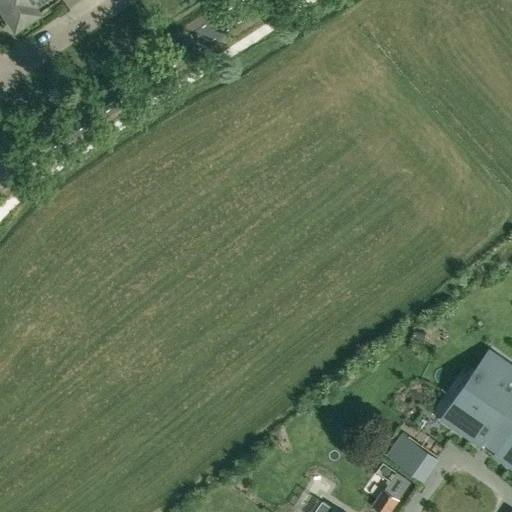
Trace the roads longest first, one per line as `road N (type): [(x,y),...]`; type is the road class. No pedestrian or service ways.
road 1 (tertiary): [(0,178),(263,0)]
road 2 (residential): [(3,79),(121,0)]
